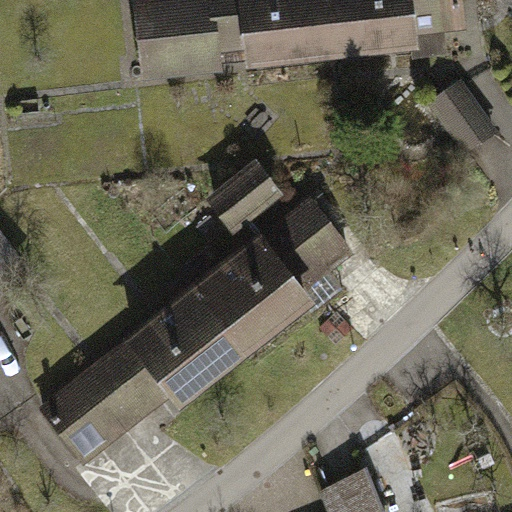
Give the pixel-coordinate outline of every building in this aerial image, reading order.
[(139,0),(149,91),(220,83),(217,61),(245,58),(247,80),(344,70),(336,0),(139,0)] [(336,0),(344,70),(427,61),(424,34),(469,30),(465,0),(336,0)] [(477,187),(504,167),(471,122),(443,142),(477,187)] [(293,233),(264,200),(215,243),(244,276),(293,233)] [(359,291),(313,233),(219,307),(211,297),(186,315),(258,405),(338,342),(321,320),(359,291)] [(0,306),(0,330),(11,323),(0,306)] [(195,454),(258,405),(186,315),(164,333),(173,344),(50,440),(93,494),(175,429),(195,454)]
